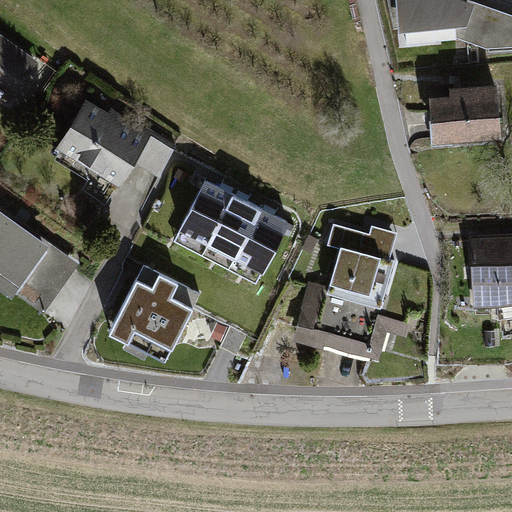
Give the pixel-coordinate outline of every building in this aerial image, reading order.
[(463,20),(464,37),(487,45),(511,43),(511,19),(469,4),(469,5),(454,0),(400,0),(403,26),(463,20)] [(33,62),(0,38),(0,96),(3,93),(8,97),(22,77),(33,62)] [(37,56),(33,62),(22,77),(42,91),(57,71),(37,56)] [(454,97),(433,98),(436,137),(498,132),(494,85),(453,89),(454,97)] [(86,104),(62,143),(64,144),(120,179),(133,156),(144,139),(86,104)] [(149,129),(144,139),(133,156),(161,173),(175,145),(149,129)] [(120,179),(64,144),(55,158),(88,179),(83,187),(105,203),(120,179)] [(233,193),(205,178),(181,226),(209,240),(233,193)] [(260,206),(233,193),(209,240),(235,254),(260,206)] [(288,221),(260,206),(235,254),(263,268),(288,221)] [(0,213),(0,271),(16,283),(22,276),(49,296),(72,264),(0,213)] [(329,290),(328,293),(408,316),(412,303),(384,294),(393,260),(355,248),(360,231),(334,223),(330,242),(342,246),(329,290)] [(318,239),(309,235),(303,247),(312,251),(318,239)] [(499,236),(473,237),(476,298),(498,297),(498,316),(511,315),(511,240),(499,241),(499,236)] [(144,263),(113,323),(169,352),(200,292),(144,263)] [(328,293),(329,290),(312,285),(299,334),(322,341),(325,331),(331,333),(328,343),(359,352),(361,346),(375,350),(383,322),(405,328),(408,316),(328,293)]
